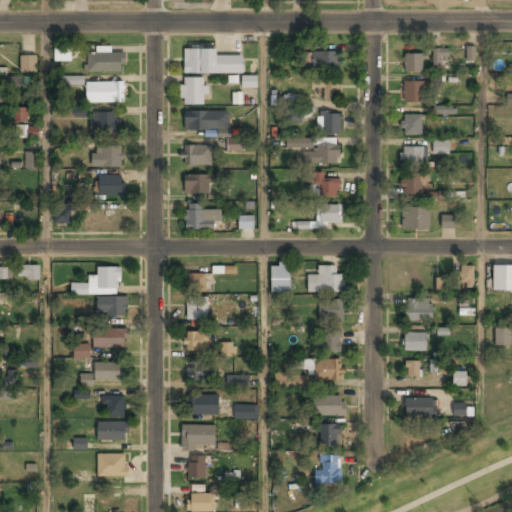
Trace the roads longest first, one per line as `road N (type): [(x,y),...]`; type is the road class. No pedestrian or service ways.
road 1 (residential): [(153,0),(152,511)]
road 2 (residential): [(511,248),(0,247)]
road 3 (tertiary): [(511,22),(0,22)]
road 4 (residential): [(372,0),(374,466)]
